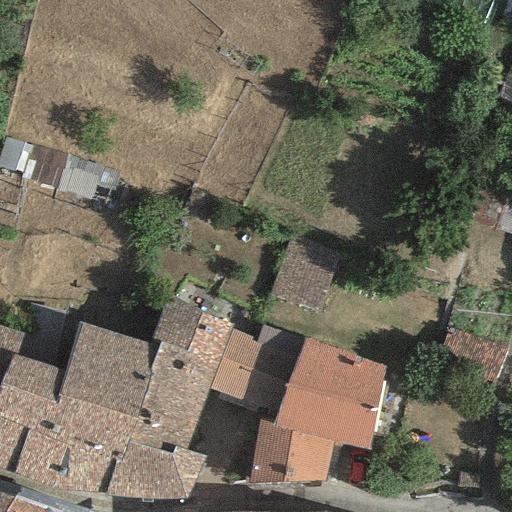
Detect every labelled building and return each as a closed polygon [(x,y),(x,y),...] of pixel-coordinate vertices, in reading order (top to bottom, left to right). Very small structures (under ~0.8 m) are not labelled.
[(15,358),(9,354),(0,385),(0,469),(53,489),(104,492),(105,498),(186,499),(204,456),(185,448),(207,389),(229,329),(230,326),(166,300),(148,343),(79,322),(63,372),(15,358)] [(255,339),(240,333),(218,393),(275,416),(303,339),(261,325),(255,339)] [(0,385),(9,354),(15,358),(19,333),(0,326),(0,385)] [(240,333),(229,329),(207,389),(218,393),(240,333)] [(381,367),(303,339),(275,416),(270,425),(258,419),(246,482),(324,483),(332,441),(370,450),(381,367)] [(0,511),(3,511),(19,487),(0,481),(0,511)] [(90,511),(19,487),(3,511),(90,511)]
